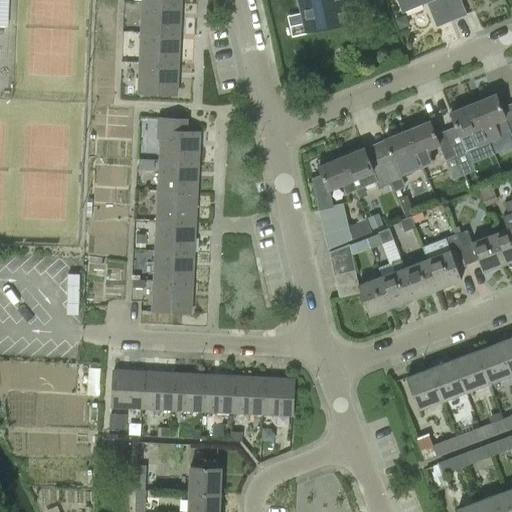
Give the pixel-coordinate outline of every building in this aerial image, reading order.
[(344,0),(299,0),(307,32),(350,22),(344,0)] [(451,21),(442,0),(397,0),(402,12),(426,3),(436,27),(451,21)] [(442,0),(451,21),(466,15),(460,0),(442,0)] [(140,33),(178,35),(179,5),(141,4),(140,33)] [(140,33),(139,63),(177,65),(178,35),(140,33)] [(177,65),(139,63),(137,93),(175,95),(177,65)] [(511,106),(511,103),(500,107),(495,94),(472,103),(482,127),(488,142),(509,134),(510,135),(511,134),(511,136),(511,106)] [(482,127),(472,103),(450,112),(456,126),(445,130),(459,166),(461,165),(465,173),(473,169),(466,152),(476,148),(488,142),(482,127)] [(158,162),(197,164),(198,133),(185,133),(186,121),(156,119),(155,140),(159,140),(158,162)] [(448,171),(459,166),(445,130),(435,134),(429,121),(406,130),(421,167),(434,162),(429,149),(438,146),(444,162),(445,161),(448,171)] [(389,153),(378,157),(389,184),(403,178),(402,175),(421,167),(406,130),(384,139),(389,153)] [(378,188),(389,184),(378,157),(369,161),(363,147),(340,156),(354,191),(356,190),(359,198),(367,194),(364,186),(376,182),(378,188)] [(317,166),(320,175),(321,176),(312,179),(328,249),(340,244),(371,232),(366,220),(347,227),(342,203),(332,206),(328,189),(341,184),(345,194),(354,191),(340,156),(329,161),(327,156),(317,160),(319,165),(317,166)] [(154,160),(138,159),(138,169),(153,170),(154,160)] [(158,162),(157,192),(195,193),(197,164),(158,162)] [(478,190),(485,208),(497,204),(490,186),(478,190)] [(195,193),(157,192),(156,222),(194,223),(195,193)] [(407,195),(397,199),(405,217),(415,213),(407,195)] [(511,199),(503,203),(507,213),(502,215),(507,229),(493,234),(504,263),(506,263),(509,266),(511,266),(511,199)] [(421,212),(411,217),(414,224),(424,219),(421,212)] [(410,216),(409,217),(399,221),(403,232),(414,228),(410,216)] [(372,232),(382,228),(378,218),(368,222),(372,232)] [(154,251),(193,253),(194,223),(156,222),(154,251)] [(377,233),(381,244),(393,240),(388,228),(377,233)] [(504,263),(493,234),(471,242),(466,230),(455,234),(466,265),(477,261),(481,272),(504,263)] [(425,260),(436,289),(459,280),(456,270),(466,265),(455,234),(423,246),(427,259),(425,260)] [(146,235),(136,235),(135,248),(145,248),(146,235)] [(331,264),(352,259),(348,244),(328,253),(331,264)] [(193,253),(154,251),(153,281),(192,283),(193,253)] [(331,264),(333,275),(354,270),(352,259),(331,264)] [(436,289),(425,260),(403,268),(414,297),(436,289)] [(393,272),(380,277),(391,306),(392,305),(396,309),(399,310),(403,309),(406,305),(405,300),(414,297),(403,268),(393,272)] [(354,270),(333,275),(335,286),(357,282),(354,270)] [(380,277),(357,285),(360,292),(367,314),(391,306),(380,277)] [(132,289),(142,290),(142,282),(132,281),(132,289)] [(192,283),(153,281),(152,312),(190,313),(192,283)] [(357,282),(335,286),(338,298),(359,293),(360,292),(357,285),(357,282)] [(511,337),(499,342),(511,374),(511,373),(511,337)] [(476,351),(488,383),(511,374),(499,342),(476,351)] [(476,351),(453,360),(465,392),(488,383),(476,351)] [(465,392),(453,360),(430,368),(442,400),(465,392)] [(418,409),(442,400),(430,368),(406,377),(418,409)] [(111,407),(141,408),(143,373),(112,371),(111,407)] [(143,373),(141,408),(171,410),(173,374),(143,373)] [(173,374),(171,410),(201,411),(203,376),(173,374)] [(201,411),(231,412),(232,377),(203,376),(201,411)] [(232,377),(231,412),(261,414),(262,378),(232,377)] [(293,380),(262,378),(261,414),(291,415),(293,380)] [(117,430),(118,414),(109,414),(108,430),(117,430)] [(511,428),(511,414),(501,418),(506,430),(511,428)] [(478,427),(483,439),(506,430),(501,418),(478,427)] [(224,426),(214,426),(213,438),(223,438),(224,426)] [(170,428),(161,427),(160,436),(169,436),(170,428)] [(455,436),(460,448),(483,439),(478,427),(455,436)] [(435,457),(460,448),(455,436),(432,445),(428,433),(418,437),(420,440),(416,442),(423,461),(435,456),(435,457)] [(257,434),(247,434),(246,443),(256,443),(257,434)] [(485,445),(490,456),(511,447),(511,446),(508,436),(485,445)] [(467,465),(490,456),(485,445),(462,453),(467,465)] [(467,465),(462,453),(438,463),(439,467),(442,475),(467,465)] [(135,491),(145,491),(145,490),(154,490),(155,466),(136,465),(135,491)] [(190,468),(189,493),(220,494),(221,469),(190,468)] [(511,511),(511,488),(503,492),(511,511)] [(133,511),(144,511),(145,491),(135,491),(133,511)] [(480,501),(484,511),(511,511),(503,492),(480,501)] [(187,511),(218,511),(220,494),(189,493),(187,511)] [(457,511),(484,511),(480,501),(457,510),(457,511)]
